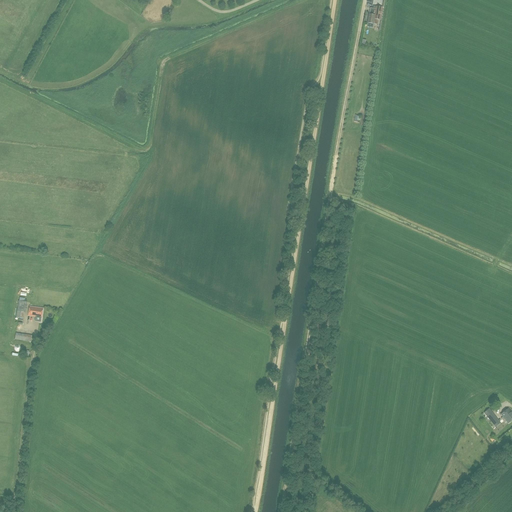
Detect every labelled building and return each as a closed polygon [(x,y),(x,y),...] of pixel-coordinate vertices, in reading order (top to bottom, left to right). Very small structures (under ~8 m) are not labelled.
[(371,0),(371,6),(373,6),(373,8),(370,8),(369,12),(369,14),(367,23),(373,24),(378,25),(378,19),(380,20),(382,8),(376,7),(377,0),(373,0),(371,0)] [(30,307),(28,316),(41,317),(43,308),(30,307)] [(16,333),(15,339),(31,342),(32,336),(16,333)] [(501,414),(508,423),(511,420),(511,413),(508,409),(501,414)] [(490,419),(493,424),(498,420),(495,416),(490,419)]
